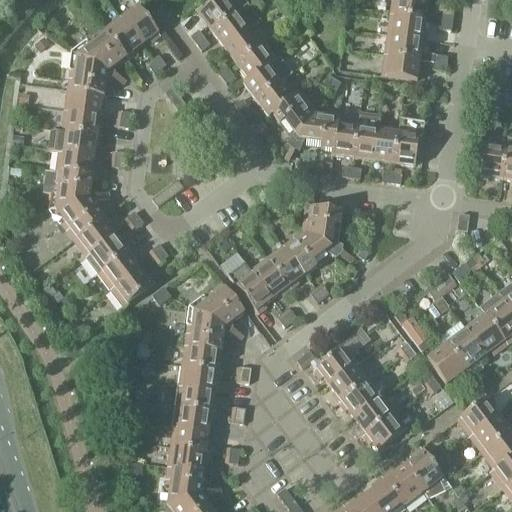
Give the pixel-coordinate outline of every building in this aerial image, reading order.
[(222,0),(212,7),(199,18),(212,34),(248,7),(243,0),(222,0)] [(392,0),(390,17),(425,22),(428,1),(421,0),(392,0)] [(440,17),(453,19),(456,4),(436,1),(433,23),(439,24),(440,17)] [(199,18),(212,7),(209,2),(195,13),(199,18)] [(137,6),(121,18),(143,47),(152,40),(154,43),(161,38),(137,6)] [(260,23),(248,7),(212,34),(224,51),(253,29),(260,23)] [(425,22),(390,17),(387,38),(423,42),(425,22)] [(440,17),(439,24),(438,32),(451,34),(453,19),(440,17)] [(143,47),(121,18),(104,32),(125,62),(126,64),(136,57),(134,54),(143,47)] [(253,29),(224,51),(236,67),(265,45),(253,29)] [(89,49),(77,58),(107,75),(125,62),(104,32),(86,45),(89,49)] [(204,40),(199,33),(190,39),(196,46),(204,40)] [(387,38),(384,58),(420,63),(434,65),(447,67),(448,59),(421,55),(423,42),(387,38)] [(33,48),(41,57),(49,48),(41,40),(33,48)] [(204,40),(196,46),(201,54),(210,47),(204,40)] [(265,45),(236,67),(248,83),(278,63),(265,45)] [(152,62),(160,73),(166,68),(158,57),(152,62)] [(70,72),(67,94),(104,98),(107,75),(77,58),(75,72),(70,72)] [(420,63),(384,58),(381,79),(417,84),(420,63)] [(278,63),(248,83),(243,86),(256,104),(284,82),(292,76),(281,61),(278,63)] [(160,73),(152,62),(146,67),(154,77),(160,73)] [(220,79),(229,72),(223,65),(215,72),(220,79)] [(447,67),(434,65),(433,72),(446,74),(447,67)] [(235,80),(229,72),(220,79),(226,86),(235,80)] [(328,92),(335,81),(328,77),(322,88),(328,92)] [(26,78),(25,86),(35,87),(36,79),(26,78)] [(335,81),(328,92),(335,96),(341,85),(335,81)] [(284,82),(256,104),(269,121),(272,118),(296,97),(284,82)] [(169,102),(177,96),(172,89),(164,95),(169,102)] [(106,98),(104,98),(67,94),(64,114),(100,119),(101,109),(105,110),(106,98)] [(301,94),(296,97),(272,118),(280,128),(285,124),(294,137),(288,147),(291,151),(293,152),(316,114),(301,94)] [(174,108),(182,102),(177,96),(169,102),(174,108)] [(26,100),(18,99),(17,107),(25,108),(26,100)] [(187,109),(182,102),(174,108),(179,115),(187,109)] [(240,116),(248,109),(243,102),(234,108),(240,116)] [(192,115),(187,109),(179,115),(184,121),(192,115)] [(254,116),(248,109),(240,116),(245,123),(254,116)] [(64,114),(61,134),(100,140),(102,129),(98,128),(100,119),(64,114)] [(117,121),(130,123),(131,116),(118,114),(117,121)] [(316,114),(293,152),(295,153),(299,154),(306,143),(321,145),(320,152),(333,153),(339,123),(340,117),(316,114)] [(374,164),(379,128),(380,119),(360,116),(358,126),(353,161),(374,164)] [(130,123),(117,121),(116,129),(129,131),(130,123)] [(400,121),(399,131),(394,167),(415,170),(420,134),(423,135),(425,125),(400,121)] [(339,123),(333,153),(332,158),(353,161),(358,126),(339,123)] [(262,125),(252,132),(257,138),(266,131),(262,125)] [(399,131),(379,128),(374,164),(394,167),(399,131)] [(100,140),(61,134),(53,133),(51,153),(59,154),(94,159),(95,150),(99,150),(100,140)] [(511,183),(511,137),(508,137),(507,147),(502,182),(511,183)] [(21,141),(13,139),(12,148),(20,149),(21,141)] [(502,182),(507,147),(486,144),(481,179),(502,182)] [(59,154),(56,174),(92,181),(95,181),(95,180),(96,169),(93,169),(94,159),(59,154)] [(112,154),(111,162),(124,164),(126,156),(112,154)] [(124,164),(111,162),(110,169),(123,171),(124,164)] [(324,165),(322,177),(330,178),(332,166),(324,165)] [(18,170),(9,169),(8,179),(17,180),(18,170)] [(351,181),(352,170),(343,169),(341,180),(351,181)] [(361,171),(352,170),(351,181),(360,182),(361,171)] [(92,181),(56,174),(48,173),(45,195),(57,197),(55,212),(89,203),(92,181)] [(391,187),(393,176),(383,174),(382,185),(391,187)] [(393,176),(391,187),(400,188),(402,177),(393,176)] [(171,188),(177,196),(184,191),(178,183),(171,188)] [(177,196),(171,188),(165,192),(171,200),(177,196)] [(171,200),(165,192),(158,197),(164,205),(171,200)] [(164,205),(158,197),(152,202),(158,210),(164,205)] [(103,221),(89,203),(55,212),(64,224),(60,226),(74,244),(103,221)] [(305,210),(302,234),(341,257),(342,255),(342,250),(332,244),(334,229),(340,229),(342,215),(305,210)] [(129,228),(139,220),(135,214),(124,222),(129,228)] [(374,218),(362,217),(361,225),(373,226),(374,218)] [(459,217),(458,225),(468,226),(469,218),(459,217)] [(105,220),(103,221),(74,244),(86,260),(114,239),(109,231),(112,229),(105,220)] [(144,227),(139,220),(129,228),(133,235),(144,227)] [(467,234),(468,226),(458,225),(457,233),(467,234)] [(341,257),(302,234),(283,249),(304,278),(304,279),(316,270),(313,265),(325,256),(336,262),(340,259),(341,257)] [(114,239),(86,260),(98,277),(130,253),(123,244),(120,246),(114,239)] [(506,249),(499,240),(492,245),(499,254),(506,249)] [(231,249),(225,241),(218,246),(224,254),(231,249)] [(153,261),(164,253),(159,247),(148,255),(153,261)] [(304,278),(283,249),(267,261),(291,292),(299,286),(297,283),(304,278)] [(369,256),(367,255),(358,250),(354,257),(364,263),(369,256)] [(136,262),(130,253),(98,277),(110,293),(139,271),(133,264),(136,262)] [(168,259),(164,253),(153,261),(158,267),(168,259)] [(472,261),(479,270),(485,266),(478,256),(472,261)] [(291,292),(267,261),(250,273),(272,302),(280,296),(282,299),(291,292)] [(479,270),(472,261),(465,265),(473,275),(479,270)] [(272,302),(250,273),(244,265),(227,278),(257,317),(267,310),(265,307),(272,302)] [(358,275),(356,274),(347,269),(343,276),(353,282),(358,275)] [(139,271),(110,293),(123,310),(155,286),(148,277),(145,279),(139,271)] [(456,288),(449,278),(433,289),(441,299),(456,288)] [(511,285),(498,295),(504,304),(511,314),(511,285)] [(321,286),(315,291),(323,302),(329,297),(321,286)] [(206,304),(194,313),(225,331),(244,316),(222,287),(203,300),(206,304)] [(441,299),(433,289),(427,294),(434,304),(441,299)] [(171,300),(164,290),(152,299),(159,309),(171,300)] [(323,302),(315,291),(309,296),(317,306),(323,302)] [(56,295),(50,300),(55,307),(62,302),(56,295)] [(431,308),(439,318),(449,311),(441,301),(431,308)] [(511,314),(504,304),(485,318),(507,348),(511,343),(511,314)] [(289,311),(283,316),(291,326),(297,322),(289,311)] [(184,349),(220,355),(221,355),(225,331),(194,313),(192,328),(188,327),(184,349)] [(388,320),(383,313),(373,321),(378,327),(388,320)] [(408,324),(401,314),(394,319),(401,328),(408,324)] [(291,326),(283,316),(276,321),(285,331),(291,326)] [(507,348),(485,318),(466,333),(485,358),(490,354),(493,358),(507,348)] [(408,324),(401,328),(422,355),(432,347),(412,320),(408,324)] [(466,333),(447,347),(469,377),(483,366),(480,362),(485,358),(466,333)] [(402,359),(411,352),(407,345),(397,353),(402,359)] [(469,377),(447,347),(427,362),(446,388),(452,383),(455,387),(469,377)] [(184,349),(182,369),(221,375),(222,364),(219,363),(220,355),(184,349)] [(329,388),(358,367),(345,350),(313,373),(320,383),(323,380),(329,388)] [(411,352),(402,359),(406,365),(416,358),(411,352)] [(309,354),(303,359),(309,367),(315,362),(309,354)] [(309,367),(303,359),(296,364),(302,372),(309,367)] [(358,367),(329,388),(335,396),(332,398),(338,407),(370,383),(358,367)] [(221,375),(182,369),(179,390),(214,395),(216,385),(219,386),(221,375)] [(237,377),(250,379),(251,371),(238,369),(237,377)] [(250,379),(237,377),(236,385),(249,387),(250,379)] [(426,391),(436,384),(431,378),(422,385),(426,391)] [(370,383),(338,407),(345,415),(348,413),(354,421),(382,399),(370,383)] [(441,390),(436,384),(426,391),(431,398),(441,390)] [(214,395),(179,390),(176,410),(215,415),(216,405),(213,404),(214,395)] [(395,416),(382,399),(354,421),(359,428),(356,431),(363,439),(395,416)] [(469,440),(498,419),(492,411),(495,409),(488,400),(456,423),(469,440)] [(138,409),(137,409),(130,408),(129,418),(136,419),(138,409)] [(215,415),(176,410),(173,430),(209,435),(210,425),(214,426),(215,415)] [(232,410),(231,417),(244,419),(245,412),(232,410)] [(395,416),(363,439),(369,448),(373,446),(379,454),(407,432),(395,416)] [(244,419),(231,417),(230,425),(243,427),(244,419)] [(498,419),(469,440),(482,457),(511,433),(511,431),(507,424),(504,426),(498,419)] [(135,429),(128,428),(127,428),(126,438),(134,439),(135,429)] [(209,435),(173,430),(170,450),(209,456),(211,445),(207,444),(209,435)] [(511,433),(482,457),(493,472),(511,459),(511,433)] [(209,456),(170,450),(167,470),(203,474),(204,466),(208,466),(209,456)] [(226,458),(239,460),(240,452),(227,450),(226,458)] [(438,464),(448,457),(443,450),(434,458),(438,464)] [(412,463),(404,469),(423,495),(427,502),(447,486),(420,451),(409,459),(412,463)] [(453,463),(448,457),(438,464),(443,470),(453,463)] [(239,460),(226,458),(224,465),(238,467),(239,460)] [(511,459),(493,472),(489,475),(502,492),(511,484),(511,459)] [(130,466),(130,478),(142,477),(142,466),(130,466)] [(392,472),(382,480),(404,510),(423,495),(404,469),(395,475),(392,472)] [(204,474),(203,474),(167,470),(164,492),(169,493),(167,507),(201,499),(204,474)] [(400,511),(404,510),(382,480),(371,488),(374,492),(365,498),(375,511),(400,511)] [(511,484),(502,492),(511,505),(511,484)] [(463,486),(458,490),(453,494),(458,500),(468,493),(463,486)] [(282,504),(290,498),(285,491),(277,497),(282,504)] [(295,504),(290,498),(282,504),(287,510),(295,504)] [(354,501),(343,509),(345,511),(375,511),(365,498),(357,504),(354,501)] [(210,511),(201,499),(167,507),(170,511),(210,511)]
